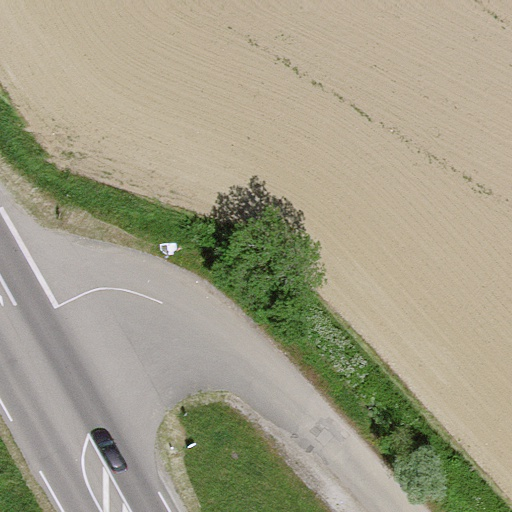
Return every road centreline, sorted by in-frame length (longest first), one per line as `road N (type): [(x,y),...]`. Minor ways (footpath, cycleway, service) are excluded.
road 1 (unclassified): [(8,320),(89,290),(137,291),(170,303),(272,375),(398,511)]
road 2 (primary): [(8,320),(118,511)]
